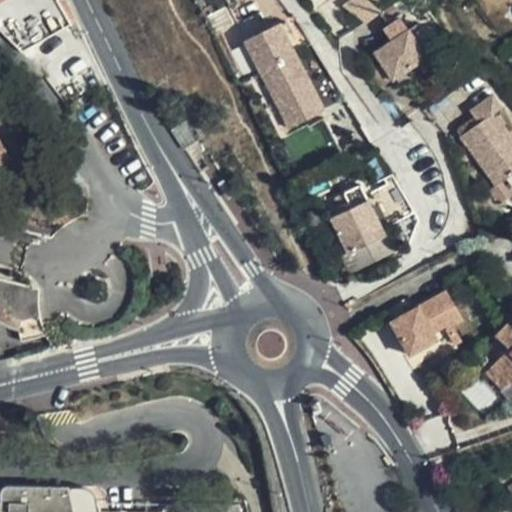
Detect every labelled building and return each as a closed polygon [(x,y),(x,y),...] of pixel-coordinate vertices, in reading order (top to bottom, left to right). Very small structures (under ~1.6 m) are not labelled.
[(368,0),(333,0),(348,17),(368,0)] [(259,30),(252,15),(237,22),(244,38),(259,30)] [(247,47),(260,73),(301,53),(289,27),(247,47)] [(394,78),(427,56),(409,29),(376,51),(394,78)] [(301,53),(260,73),(287,130),(328,110),(301,53)] [(511,114),(506,107),(511,102),(511,98),(504,90),(483,109),(491,119),(473,134),(511,180),(511,114)] [(201,135),(188,118),(174,129),(185,146),(201,135)] [(426,230),(409,194),(386,205),(404,241),(426,230)] [(400,251),(393,234),(385,237),(368,201),(332,220),(349,256),(343,260),(351,276),(400,251)] [(43,287),(0,276),(0,308),(2,311),(8,319),(19,324),(22,331),(24,338),(46,332),(41,314),(40,298),(43,287)] [(433,335),(446,327),(448,331),(463,321),(444,293),(390,327),(411,360),(438,344),(433,335)] [(0,324),(1,325),(8,329),(22,331),(19,324),(8,319),(2,311),(0,308),(0,324)] [(509,347),(511,349),(511,325),(509,323),(497,335),(509,347)] [(480,353),(489,363),(507,347),(498,337),(480,353)] [(511,349),(509,347),(487,371),(505,387),(511,379),(511,349)] [(226,511),(239,508),(236,498),(170,490),(166,495),(161,500),(157,505),(157,509),(104,504),(95,486),(88,480),(34,475),(23,474),(17,475),(10,477),(4,482),(0,488),(0,511),(226,511)] [(511,511),(511,502),(495,511),(511,511)]
